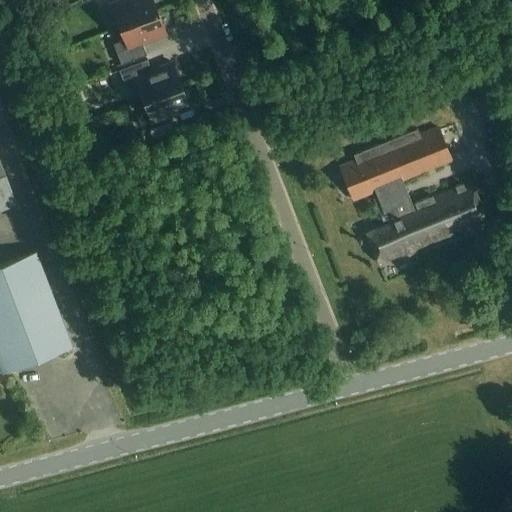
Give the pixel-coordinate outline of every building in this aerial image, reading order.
[(48,13),(43,0),(37,0),(28,3),(34,18),(48,13)] [(108,0),(94,0),(95,10),(110,8),(108,0)] [(152,0),(122,0),(111,4),(119,27),(157,12),(152,0)] [(124,40),(113,44),(117,53),(121,65),(147,55),(142,44),(166,35),(157,12),(119,27),(124,40)] [(135,77),(123,81),(127,91),(138,87),(143,100),(181,85),(172,63),(135,77)] [(467,90),(474,107),(501,96),(494,79),(467,90)] [(148,111),(136,116),(140,126),(152,122),(189,107),(181,85),(143,100),(148,111)] [(153,140),(173,132),(170,122),(150,130),(153,140)] [(367,233),(380,264),(467,229),(465,226),(473,223),(475,226),(486,221),(470,181),(412,204),(402,180),(451,160),(444,142),(438,127),(420,134),(418,128),(353,154),(356,160),(340,166),(354,200),(376,191),(389,224),(367,233)] [(495,165),(507,168),(511,155),(506,154),(499,152),(495,165)] [(0,160),(0,211),(17,205),(0,160)] [(0,368),(67,344),(32,251),(0,262),(0,368)]
